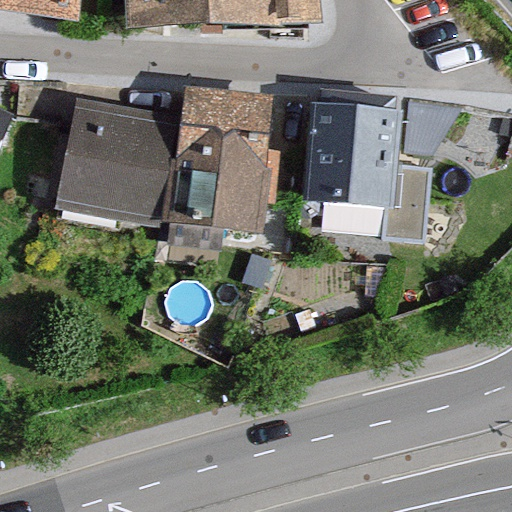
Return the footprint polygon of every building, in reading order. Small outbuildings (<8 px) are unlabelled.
[(0,0),(0,10),(82,22),(84,0),(0,0)] [(132,0),(133,29),(325,24),(323,0),(132,0)] [(192,88),(189,116),(176,218),(261,229),(278,99),(192,88)] [(176,218),(189,116),(80,99),(63,202),(176,218)] [(400,112),(314,101),(301,201),(387,213),(393,165),(400,112)] [(431,170),(393,165),(387,213),(383,244),(420,249),(431,170)]
